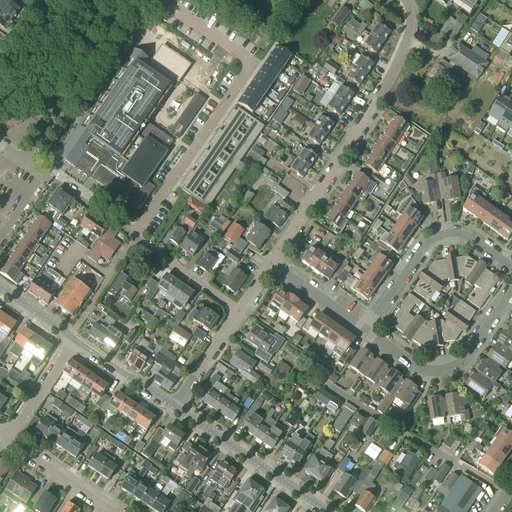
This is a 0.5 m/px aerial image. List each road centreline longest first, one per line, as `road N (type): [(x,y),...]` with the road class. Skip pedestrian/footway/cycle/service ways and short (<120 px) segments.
road 1 (residential): [(133,236),(254,59),(166,0)]
road 2 (residential): [(269,264),(403,48),(406,0)]
road 3 (residential): [(365,330),(428,241),(467,236),(511,267)]
road 4 (residential): [(511,293),(460,364),(438,371),(422,369),(365,330)]
road 5 (residential): [(25,161),(131,0)]
road 6 (tertiary): [(325,511),(173,408)]
road 7 (residential): [(239,311),(133,236)]
road 8 (residential): [(109,511),(4,441)]
road 9 (residential): [(4,441),(74,339)]
road 10 (tertiary): [(173,408),(74,339)]
